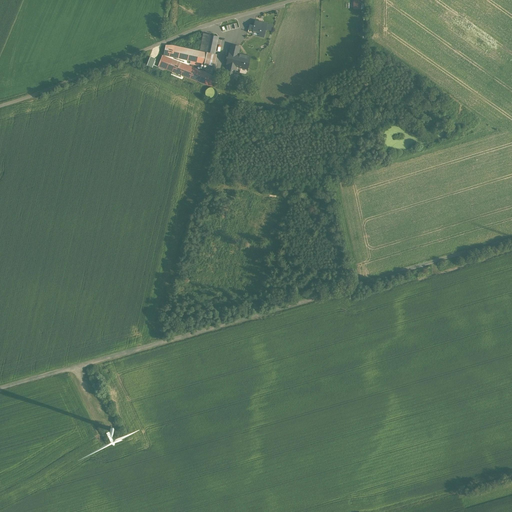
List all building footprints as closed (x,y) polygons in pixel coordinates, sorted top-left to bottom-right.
[(360,0),(353,0),(354,9),(363,9),(363,2),(360,2),(360,0)] [(259,22),(255,21),(254,25),(253,30),(259,32),(259,34),(264,35),(263,37),(264,37),(265,29),(270,30),(271,25),(267,24),(266,24),(259,22)] [(218,36),(204,33),(200,50),(207,52),(215,54),(218,36)] [(172,45),(166,45),(164,55),(191,61),(190,63),(199,65),(199,63),(204,64),(205,64),(207,53),(172,45)] [(230,51),(239,53),(240,47),(231,45),(230,51)] [(239,53),(230,51),(227,64),(237,66),(236,72),(239,73),(240,69),(239,68),(240,67),(247,69),(250,56),(239,53)] [(204,64),(208,65),(209,63),(214,64),(213,66),(214,66),(217,54),(215,54),(207,52),(207,53),(205,64),(204,64)] [(207,73),(163,56),(158,66),(212,87),(215,77),(216,70),(213,70),(212,74),(207,73)] [(156,59),(150,57),(147,65),(152,67),(156,59)] [(237,66),(227,64),(224,76),(231,78),(234,79),(235,74),(236,72),(237,66)] [(229,85),(231,78),(224,76),(222,83),(229,85)] [(216,90),(215,89),(213,88),(211,88),(209,88),(207,89),(206,90),(205,92),(205,94),(206,96),(207,97),(208,99),(210,99),(212,99),(214,98),(215,97),(216,96),(217,94),(217,92),(216,90)]
